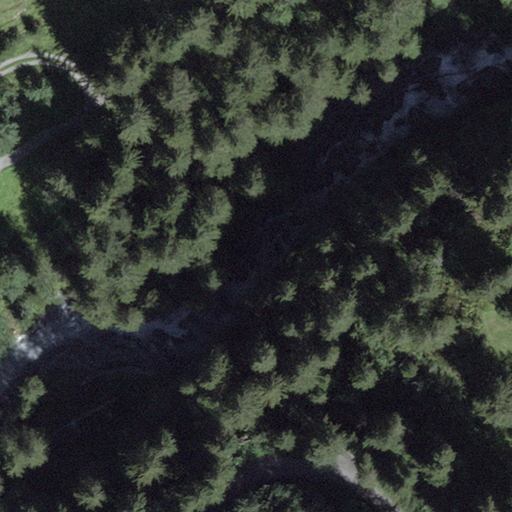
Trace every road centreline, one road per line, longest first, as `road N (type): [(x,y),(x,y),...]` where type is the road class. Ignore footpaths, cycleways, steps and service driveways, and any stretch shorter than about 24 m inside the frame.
road 1 (unclassified): [(207,511),(251,476),(298,467),(346,476),(394,511)]
road 2 (track): [(94,114),(91,91),(74,70),(38,61),(0,74)]
